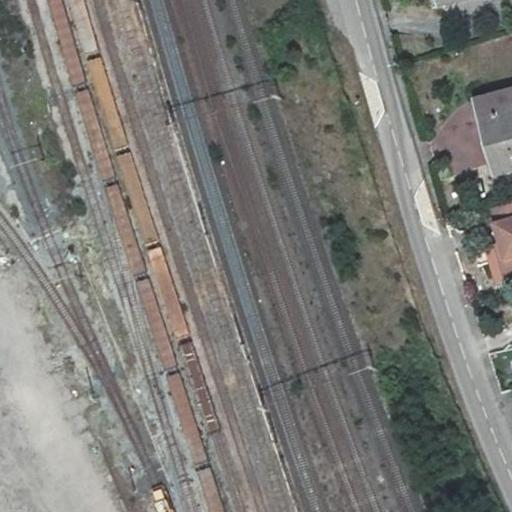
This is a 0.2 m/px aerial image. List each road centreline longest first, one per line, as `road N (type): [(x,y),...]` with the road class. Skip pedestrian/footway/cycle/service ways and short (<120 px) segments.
road 1 (tertiary): [(357,0),(390,134),(511,474)]
road 2 (track): [(0,418),(32,423),(79,511)]
